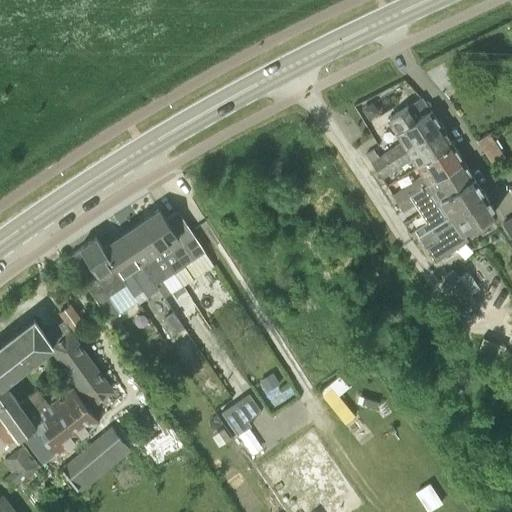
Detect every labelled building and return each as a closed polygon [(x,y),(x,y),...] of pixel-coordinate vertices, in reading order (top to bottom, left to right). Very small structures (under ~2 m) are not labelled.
[(370,163),(375,171),(441,128),(429,111),(394,134),(400,143),(370,163)] [(410,159),(416,168),(451,145),(441,128),(375,171),(380,178),(410,159)] [(491,130),(479,138),(494,160),(506,153),(491,130)] [(391,195),(396,204),(462,161),(451,145),(416,168),(421,176),(391,195)] [(431,205),(437,201),(473,178),(462,161),(396,204),(402,212),(426,196),(431,205)] [(412,228),(418,237),(483,194),(473,178),(437,201),(442,209),(412,228)] [(483,194),(418,237),(423,245),(434,262),(464,242),(459,235),(495,212),(483,194)] [(182,266),(192,259),(204,252),(177,211),(165,219),(159,209),(140,221),(159,251),(168,245),(182,266)] [(511,217),(502,224),(511,239),(511,217)] [(120,234),(157,289),(163,298),(175,290),(152,256),(159,251),(140,221),(120,234)] [(146,296),(157,289),(120,234),(102,247),(121,277),(129,271),(146,296)] [(121,277),(102,247),(95,237),(79,249),(85,258),(73,266),(88,289),(124,345),(130,341),(124,333),(126,332),(104,299),(122,287),(131,301),(134,298),(121,277)] [(457,277),(452,270),(443,276),(465,308),(474,302),(469,294),(457,277)] [(50,348),(68,333),(82,322),(68,304),(57,313),(66,323),(60,327),(59,326),(44,337),(31,320),(1,343),(10,355),(14,352),(25,368),(50,348)] [(175,333),(183,328),(173,312),(164,318),(175,333)] [(20,431),(22,435),(44,463),(55,455),(56,455),(99,422),(89,408),(93,405),(92,404),(111,389),(68,333),(50,348),(76,384),(73,387),(72,386),(48,404),(37,389),(19,403),(33,422),(20,431)] [(33,422),(19,403),(8,389),(13,386),(9,381),(25,368),(14,352),(10,355),(1,343),(0,343),(0,417),(17,439),(22,435),(20,431),(33,422)] [(322,394),(344,423),(353,416),(337,395),(331,387),(322,394)] [(234,403),(247,421),(260,412),(248,394),(234,403)] [(234,403),(220,412),(236,436),(250,426),(247,421),(234,403)] [(113,421),(62,463),(82,487),(133,445),(113,421)] [(168,428),(147,439),(156,457),(178,445),(168,428)] [(23,479),(39,466),(23,447),(8,459),(23,479)] [(426,511),(441,503),(428,483),(414,493),(426,511)] [(0,511),(14,511),(2,495),(0,496),(0,511)]
